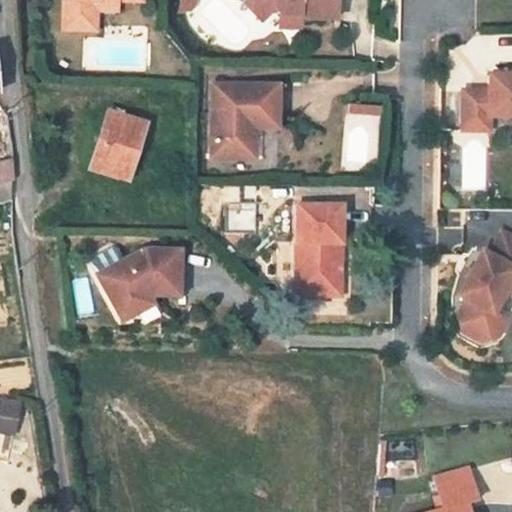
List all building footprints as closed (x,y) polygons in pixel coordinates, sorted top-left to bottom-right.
[(98,6),(125,6),(150,7),(149,0),(72,0),(71,34),(97,35),(98,6)] [(280,14),(286,19),(305,20),(305,23),(341,22),(341,0),(252,0),(252,3),(248,7),(265,26),(280,14)] [(124,16),(125,6),(98,6),(97,35),(104,36),(105,15),(124,16)] [(304,32),(305,23),(305,20),(286,19),(285,33),(304,32)] [(488,97),(462,97),(461,136),(487,137),(487,145),(488,145),(511,145),(511,82),(488,82),(488,97)] [(221,92),(218,161),(218,167),(261,167),(262,137),(283,137),(283,131),(284,93),(221,92)] [(355,111),(354,120),(386,123),(387,114),(355,111)] [(115,118),(97,174),(136,186),(152,129),(115,118)] [(487,145),(487,137),(461,136),(460,158),(487,159),(488,145),(487,145)] [(303,215),(300,305),(344,304),(345,215),(303,215)] [(483,259),(460,304),(468,308),(460,324),(465,341),(483,350),(500,345),(492,321),(495,322),(495,321),(510,293),(511,290),(511,245),(501,241),(490,263),(483,259)] [(163,304),(188,304),(190,258),(153,256),(107,285),(128,325),(163,304)] [(70,280),(78,316),(93,313),(86,277),(70,280)] [(492,321),(500,345),(508,329),(495,321),(495,322),(492,321)] [(0,427),(20,431),(24,409),(0,405),(0,427)] [(465,511),(475,507),(465,476),(431,487),(439,511),(465,511)]
